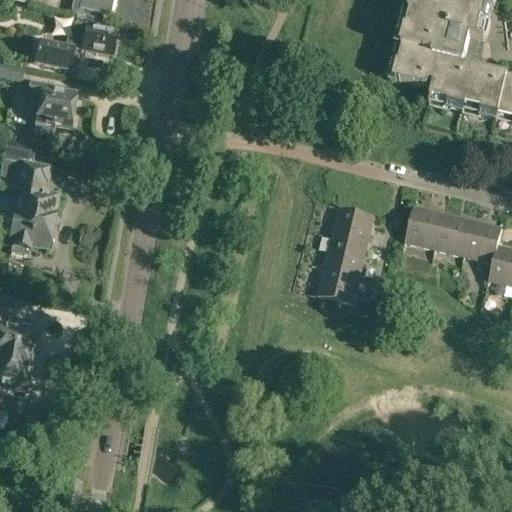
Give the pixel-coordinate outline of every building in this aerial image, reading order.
[(12,0),(12,1),(11,2),(30,6),(31,0),(73,0),(71,14),(89,18),(91,11),(111,15),(113,0),(12,0)] [(430,106),(511,124),(511,77),(493,73),(490,44),(485,43),(494,0),(408,0),(389,82),(433,93),(430,106)] [(97,22),(97,27),(96,30),(106,31),(107,23),(97,22)] [(81,54),(113,59),(118,33),(106,31),(96,30),(75,26),(72,44),(82,46),(81,54)] [(34,66),(70,74),(75,50),(39,42),(34,66)] [(0,80),(21,85),(24,71),(0,67),(0,80)] [(33,135),(53,139),(54,130),(70,132),(76,97),(64,95),(64,92),(30,86),(28,96),(40,98),(33,135)] [(11,256),(29,259),(30,249),(48,252),(50,246),(53,243),(55,234),(52,231),(58,199),(40,196),(42,185),(48,186),(51,169),(31,166),(35,147),(6,141),(0,175),(0,190),(15,193),(15,195),(18,196),(9,245),(12,246),(11,256)] [(405,245),(433,251),(441,216),(413,209),(405,245)] [(331,240),(366,248),(373,219),(338,211),(331,240)] [(433,251),(462,258),(471,223),(441,216),(433,251)] [(496,247),(497,247),(501,230),(471,223),(462,258),(492,265),(496,247)] [(324,269),(360,277),(366,248),(331,240),(324,269)] [(488,283),(511,288),(511,251),(497,247),(496,247),(492,265),(493,265),(488,283)] [(317,299),(353,307),(360,277),(324,269),(317,299)] [(374,272),(367,270),(365,279),(372,280),(374,272)] [(0,407),(15,410),(17,397),(22,398),(32,339),(3,334),(5,323),(8,323),(10,308),(0,305),(0,407)]
